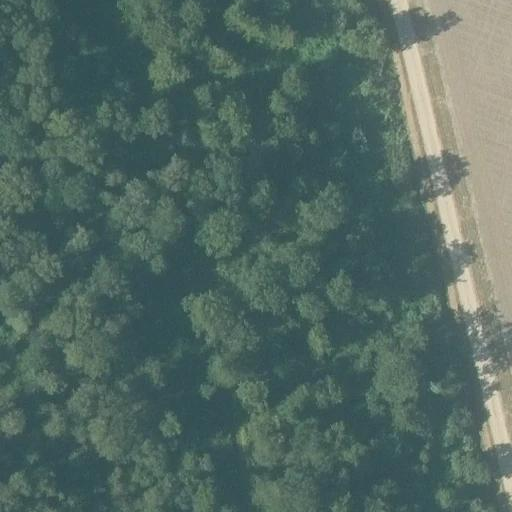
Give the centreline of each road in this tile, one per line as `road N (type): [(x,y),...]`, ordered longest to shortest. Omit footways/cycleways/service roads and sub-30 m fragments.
road 1 (track): [(249,511),(224,335),(185,162),(155,92),(95,0)]
road 2 (track): [(396,0),(511,480)]
